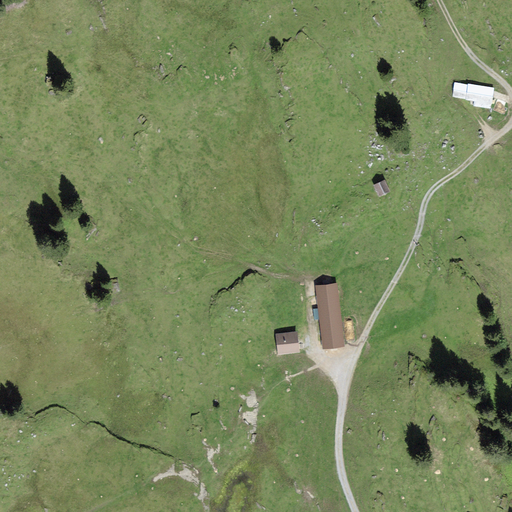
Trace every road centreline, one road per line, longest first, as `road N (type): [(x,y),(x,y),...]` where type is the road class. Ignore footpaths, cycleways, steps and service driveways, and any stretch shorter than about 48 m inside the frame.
road 1 (track): [(350,362),(433,196),(511,121)]
road 2 (track): [(355,511),(336,447),(350,362)]
road 3 (track): [(511,95),(468,54),(439,0)]
